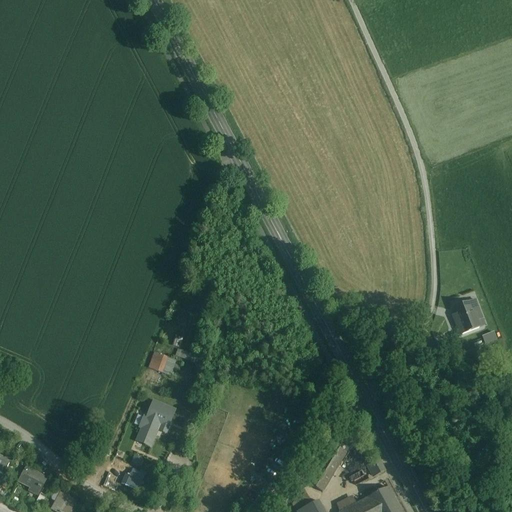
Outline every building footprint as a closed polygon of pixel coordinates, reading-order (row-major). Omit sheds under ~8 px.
[(486,327),(477,300),(450,310),(459,336),(486,327)] [(180,347),(184,336),(177,334),(173,345),(180,347)] [(176,356),(195,362),(198,354),(179,348),(176,356)] [(150,368),(162,372),(167,358),(155,353),(150,368)] [(175,411),(153,402),(149,414),(147,419),(155,422),(154,424),(157,425),(158,423),(162,425),(160,431),(166,433),(175,411)] [(149,414),(139,409),(132,425),(142,430),(147,419),(149,414)] [(142,430),(138,441),(146,444),(151,433),(154,424),(155,422),(147,419),(142,430)] [(146,444),(145,446),(150,448),(155,435),(151,433),(146,444)] [(333,444),(309,484),(323,493),(346,453),(333,444)] [(0,473),(4,475),(10,463),(3,459),(3,458),(0,455),(0,473)] [(141,467),(144,458),(135,455),(132,464),(141,467)] [(379,460),(368,466),(375,477),(385,472),(385,471),(385,470),(380,460),(379,460)] [(26,469),(21,480),(23,481),(24,481),(30,471),(26,469)] [(47,480),(30,471),(24,481),(23,484),(32,489),(34,485),(42,488),(47,480)] [(140,476),(133,472),(131,477),(126,475),(122,485),(138,492),(146,474),(142,472),(140,476)] [(401,511),(388,488),(342,511),(401,511)] [(74,495),(68,492),(66,497),(72,500),(74,495)] [(66,497),(61,494),(53,510),(55,511),(69,511),(75,502),(72,500),(66,497)] [(37,511),(43,503),(37,500),(32,510),(35,511),(37,511)] [(324,511),(319,502),(299,511),(324,511)]
